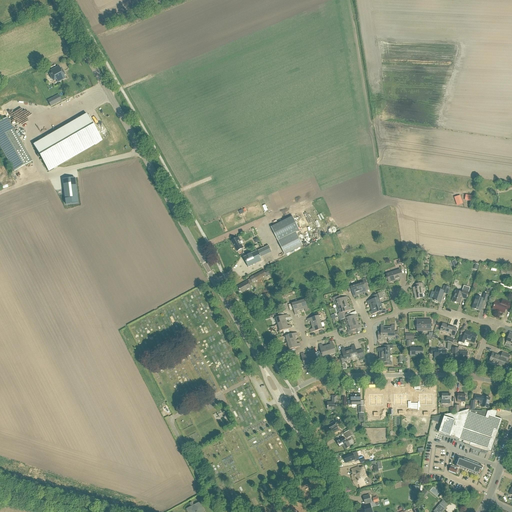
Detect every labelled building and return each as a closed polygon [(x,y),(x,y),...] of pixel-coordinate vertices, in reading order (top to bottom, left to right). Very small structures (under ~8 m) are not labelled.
[(53,82),(57,80),(58,83),(65,79),(63,76),(64,76),(61,70),(56,72),(55,70),(50,72),(52,74),(50,76),(50,78),(50,79),(51,80),(53,81),(53,82)] [(58,95),(51,99),(54,105),(61,101),(58,95)] [(86,114),(33,145),(48,171),(48,172),(102,141),(101,140),(86,114)] [(7,119),(0,122),(0,148),(14,173),(32,162),(7,119)] [(75,178),(62,179),(65,204),(77,203),(75,178)] [(285,255),(303,246),(296,233),(296,232),(299,230),(293,217),(271,228),(278,242),(285,255)] [(233,241),(239,252),(245,248),(242,242),(243,241),(241,237),(233,241)] [(271,251),(269,246),(258,251),(260,256),(271,251)] [(257,252),(244,258),(248,268),(261,261),(257,252)] [(403,279),(400,270),(386,274),(389,283),(396,280),(396,281),(403,279)] [(268,276),(271,275),(269,271),(266,273),(265,271),(250,279),(253,283),(267,275),(268,276)] [(357,284),(360,294),(364,293),(364,295),(367,294),(365,287),(368,287),(366,279),(363,280),(363,282),(357,284)] [(241,292),(242,294),(252,288),(248,281),(236,287),(240,293),(241,292)] [(416,288),(413,288),(414,292),(415,299),(423,298),(422,289),(424,289),(423,283),(416,284),(416,288)] [(352,292),(354,298),(357,297),(357,295),(360,294),(357,284),(350,286),(350,284),(347,285),(349,293),(352,292)] [(433,300),(441,303),(444,293),(447,294),(450,288),(444,286),(443,291),(437,289),(435,293),(432,292),(430,299),(433,300)] [(462,298),(466,300),(469,292),(463,290),(462,293),(456,291),(452,302),(460,304),(462,298)] [(371,308),(381,304),(380,300),(383,298),(381,293),(378,294),(378,295),(372,296),(373,300),(367,302),(368,305),(370,304),(371,308)] [(472,308),(480,311),(484,301),(487,302),(489,296),(484,294),(482,299),(476,297),(472,308)] [(335,301),(337,307),(347,304),(346,300),(348,300),(347,297),(341,299),(340,296),(333,298),(334,301),(335,301)] [(305,299),(298,301),(301,310),(305,309),(305,312),(308,311),(305,299)] [(291,303),(295,315),(298,314),(297,311),(301,310),(298,301),(291,303)] [(505,304),(496,301),(493,309),(504,313),(505,310),(509,311),(511,303),(506,302),(505,304)] [(338,314),(339,317),(346,315),(345,312),(351,310),(350,307),(349,307),(347,304),(337,307),(339,314),(338,314)] [(378,313),(378,316),(386,313),(385,310),(383,311),(381,304),(371,308),(372,311),(370,312),(371,315),(378,313)] [(345,319),(347,325),(357,322),(356,318),(358,318),(357,314),(351,317),(350,314),(346,315),(339,317),(340,320),(344,319),(345,319)] [(277,325),(287,322),(285,319),(288,318),(287,315),(275,318),(277,325)] [(313,317),(307,319),(308,322),(311,322),(312,325),(321,323),(319,316),(313,317)] [(431,331),(431,320),(417,320),(417,331),(431,331)] [(287,322),(277,325),(279,332),(291,328),(290,325),(288,326),(287,322)] [(348,332),(349,335),(356,333),(355,330),(361,328),(360,325),(359,325),(357,322),(347,325),(349,332),(348,332)] [(313,329),(310,330),(311,333),(323,329),(321,323),(312,325),(313,329)] [(453,331),(454,328),(443,324),(440,331),(451,335),(451,337),(454,338),(456,332),(453,331)] [(388,327),(388,338),(395,338),(395,340),(398,340),(398,332),(395,332),(395,325),(391,325),(391,327),(388,327)] [(378,332),(378,340),(381,340),(381,338),(388,338),(388,327),(384,327),(384,326),(381,326),(381,332),(378,332)] [(464,337),(461,336),(458,344),(462,346),(465,346),(466,342),(465,342),(466,340),(470,342),(474,343),(477,335),(466,332),(464,337)] [(285,336),(287,343),(296,340),(295,337),(298,336),(297,333),(294,334),(285,336)] [(297,344),(296,340),(287,343),(289,350),(296,348),(301,346),(300,343),(297,344)] [(326,346),(329,355),(336,353),(332,341),(329,342),(330,345),(326,346)] [(319,345),(322,357),(329,355),(326,346),(323,347),(322,344),(319,345)] [(348,349),(351,359),(358,357),(358,359),(364,357),(362,350),(356,351),(354,345),(351,346),(352,348),(348,349)] [(379,356),(390,356),(390,349),(391,349),(391,346),(384,346),(384,349),(377,349),(377,352),(379,352),(379,356)] [(341,359),(342,364),(345,363),(345,361),(351,359),(348,349),(345,350),(344,348),(341,349),(343,355),(340,356),(341,359)] [(415,348),(410,348),(410,357),(419,356),(419,357),(423,357),(423,348),(415,348)] [(431,348),(431,355),(434,355),(434,359),(441,359),(441,358),(446,359),(447,350),(437,350),(437,348),(431,348)] [(456,355),(455,361),(459,361),(459,360),(467,360),(468,352),(458,352),(458,349),(453,349),(453,355),(456,355)] [(308,355),(311,364),(318,362),(314,350),(311,351),(312,354),(308,355)] [(311,364),(308,355),(304,356),(304,353),(301,354),(304,366),(311,364)] [(489,363),(503,368),(505,363),(508,364),(510,360),(508,359),(510,356),(502,353),(501,356),(492,353),(489,363)] [(384,363),(384,366),(392,366),(392,362),(390,362),(390,356),(379,356),(379,359),(377,360),(377,363),(384,363)] [(442,394),(442,400),(441,400),(441,404),(450,404),(450,394),(442,394)] [(457,402),(465,403),(466,395),(458,394),(457,402)] [(357,404),(357,405),(361,405),(360,395),(351,395),(351,401),(352,401),(352,404),(357,404)] [(479,404),(482,405),(482,407),(488,409),(490,398),(484,397),(475,395),(474,400),(479,401),(479,404)] [(332,403),(327,403),(328,410),(337,410),(337,403),(336,403),(336,396),(332,396),(332,403)] [(498,432),(502,419),(495,417),(497,411),(492,410),(487,411),(487,412),(473,411),(468,410),(460,413),(445,415),(444,417),(439,433),(443,434),(459,439),(459,440),(459,439),(463,441),(478,446),(489,450),(490,444),(495,431),(498,432)] [(328,426),(331,432),(338,428),(334,422),(328,426)] [(344,434),(347,439),(352,436),(349,431),(344,434)] [(346,442),(344,438),(336,442),(340,448),(343,446),(345,450),(351,447),(348,442),(346,442)] [(356,462),(360,460),(361,463),(366,461),(369,460),(367,455),(364,457),(363,457),(362,455),(360,455),(358,455),(357,452),(353,454),(353,453),(344,457),(346,463),(351,461),(351,462),(355,460),(356,462)] [(479,476),(481,471),(481,472),(483,467),(459,458),(455,467),(479,476)] [(354,477),(352,478),(354,484),(358,483),(359,486),(365,483),(363,479),(367,477),(363,468),(359,469),(358,467),(351,470),(354,477)] [(363,495),(365,503),(371,501),(369,493),(363,495)] [(187,510),(187,511),(204,511),(200,503),(187,510)]
